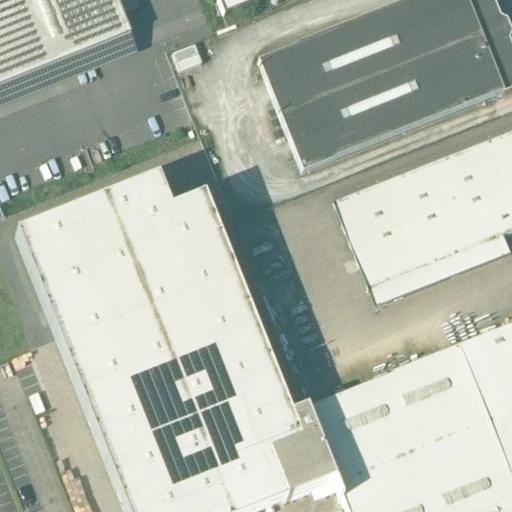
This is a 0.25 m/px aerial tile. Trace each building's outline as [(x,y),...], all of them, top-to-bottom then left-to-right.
[(0,0),(0,90),(128,39),(121,21),(111,0),(0,0)] [(132,0),(111,0),(121,21),(138,14),(132,0)] [(266,0),(214,0),(221,18),(266,0)] [(493,0),(423,0),(259,64),(303,176),(511,94),(511,46),(511,45),(511,44),(511,23),(510,19),(501,19),(493,0)] [(0,113),(136,59),(128,39),(0,90),(0,113)] [(183,59),(182,54),(172,57),(177,74),(199,67),(195,55),(183,59)] [(511,237),(511,136),(333,208),(368,295),(504,241),(511,237)] [(265,511),(331,486),(306,415),(288,422),(201,203),(169,216),(155,186),(13,241),(120,511),(265,511)] [(511,260),(504,241),(368,295),(375,313),(511,260)] [(511,511),(511,332),(306,415),(331,486),(341,511),(511,511)]
